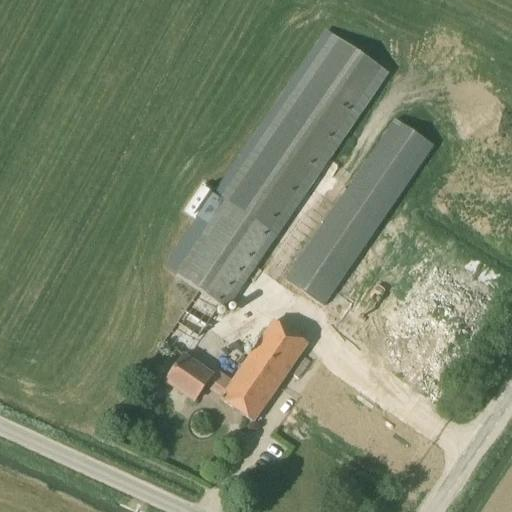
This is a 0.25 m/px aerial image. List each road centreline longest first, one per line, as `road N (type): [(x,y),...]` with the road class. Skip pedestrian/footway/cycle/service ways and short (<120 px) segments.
road 1 (unclassified): [(184,511),(0,428)]
road 2 (unclassified): [(427,511),(511,393)]
